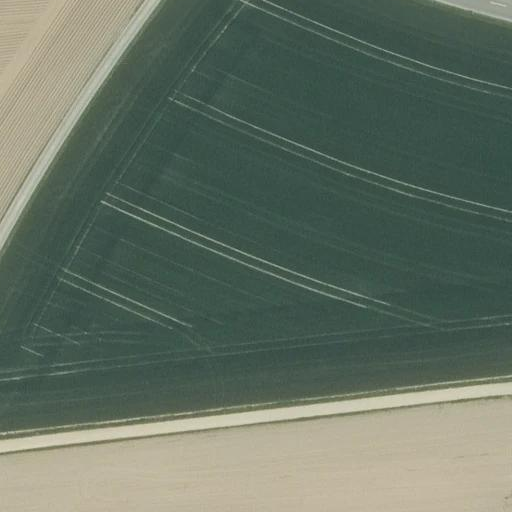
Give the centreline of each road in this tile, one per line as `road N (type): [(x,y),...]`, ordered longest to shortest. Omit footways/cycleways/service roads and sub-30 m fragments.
road 1 (track): [(511,391),(0,450)]
road 2 (unclassified): [(157,0),(37,168),(0,236)]
